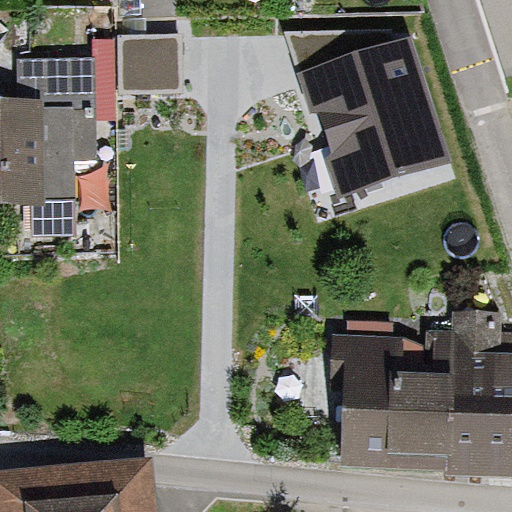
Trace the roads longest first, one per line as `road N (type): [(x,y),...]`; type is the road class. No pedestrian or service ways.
road 1 (residential): [(511,498),(189,456),(0,451)]
road 2 (residential): [(444,0),(511,206)]
